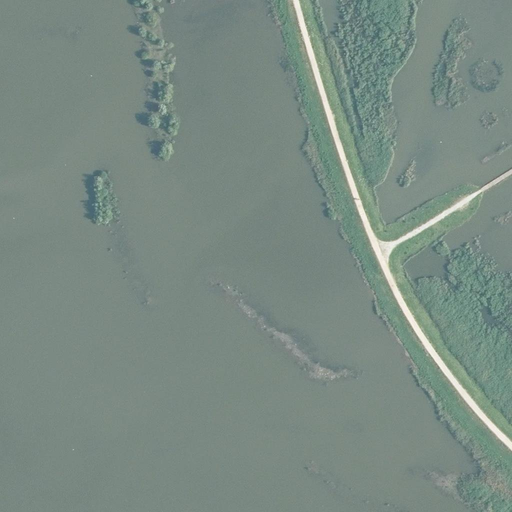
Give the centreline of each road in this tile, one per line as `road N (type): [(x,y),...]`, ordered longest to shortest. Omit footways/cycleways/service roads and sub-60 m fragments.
road 1 (track): [(511,451),(442,377),(383,290),(322,137),(282,0)]
road 2 (track): [(361,240),(465,179)]
